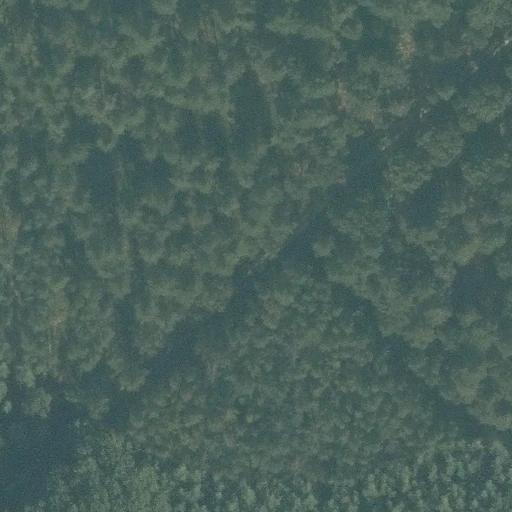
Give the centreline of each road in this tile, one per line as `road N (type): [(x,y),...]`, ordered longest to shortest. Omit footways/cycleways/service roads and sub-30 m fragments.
road 1 (track): [(511,34),(0,497)]
road 2 (track): [(291,234),(511,475)]
